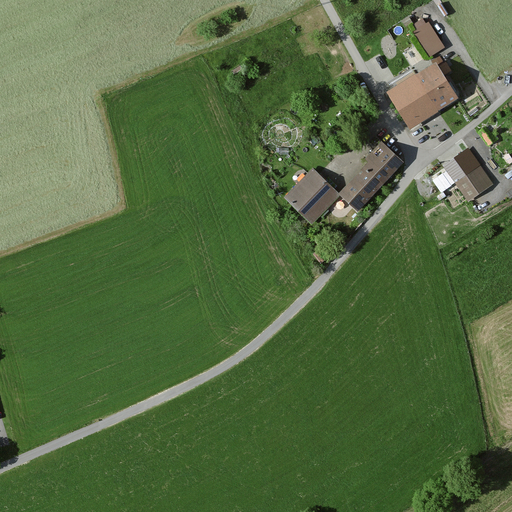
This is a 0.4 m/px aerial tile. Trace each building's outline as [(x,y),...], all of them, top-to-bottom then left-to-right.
[(444,47),(428,23),(414,32),(429,57),(444,47)] [(447,60),(439,65),(445,75),(453,69),(447,60)] [(456,98),(435,65),(390,93),(411,126),(456,98)] [(488,124),(480,129),(489,143),(497,138),(488,124)] [(402,162),(381,144),(367,159),(371,162),(342,194),(359,209),(402,162)] [(492,183),(465,149),(441,168),(468,202),(492,183)] [(337,196),(312,171),(286,197),(311,222),(337,196)]
